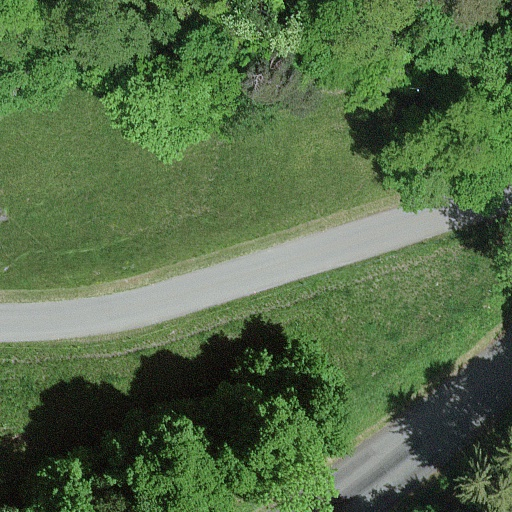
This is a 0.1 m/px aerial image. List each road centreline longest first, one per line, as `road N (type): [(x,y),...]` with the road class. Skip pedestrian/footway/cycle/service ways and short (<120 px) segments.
road 1 (unclassified): [(511,185),(165,302),(90,318),(0,321)]
road 2 (tertiary): [(331,511),(511,364)]
